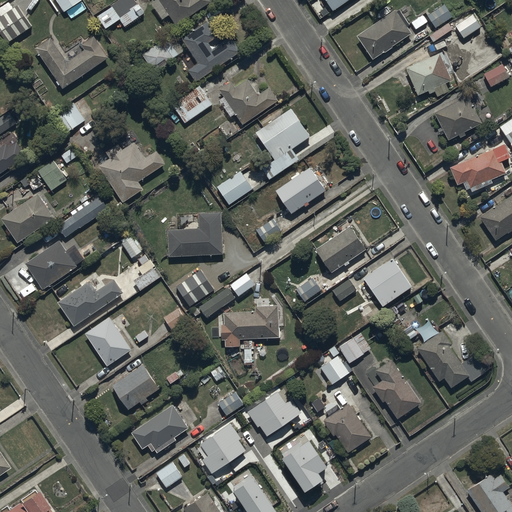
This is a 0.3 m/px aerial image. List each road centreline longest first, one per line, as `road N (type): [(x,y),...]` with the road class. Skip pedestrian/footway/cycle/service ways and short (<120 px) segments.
road 1 (residential): [(511,394),(337,511),(133,511),(0,318)]
road 2 (residential): [(511,346),(277,0)]
